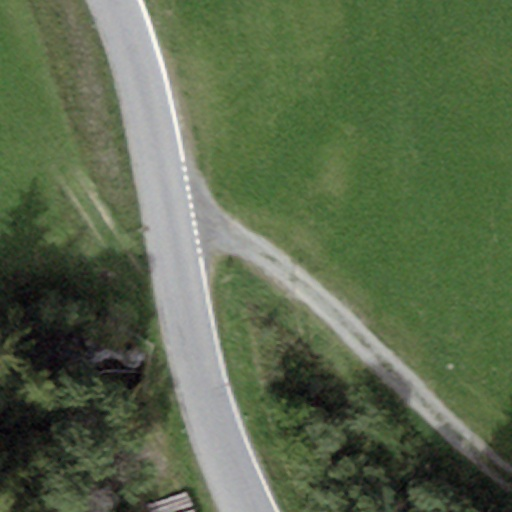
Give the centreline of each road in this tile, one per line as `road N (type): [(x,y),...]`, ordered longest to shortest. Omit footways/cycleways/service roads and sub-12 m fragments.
road 1 (tertiary): [(111,0),(142,97),(197,382),(244,511)]
road 2 (track): [(169,230),(205,227),(264,257),(511,477)]
